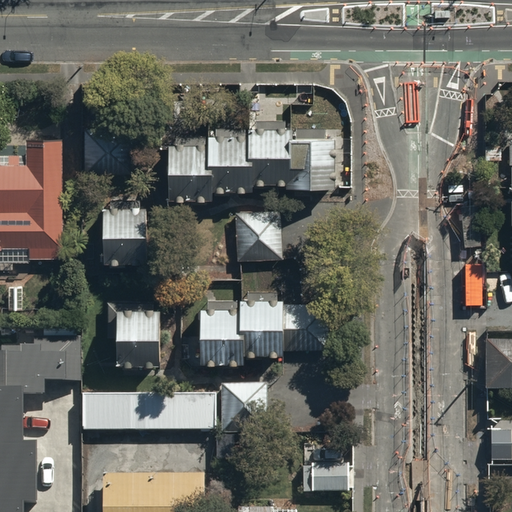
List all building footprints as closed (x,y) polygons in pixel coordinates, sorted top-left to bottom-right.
[(145,129),(85,128),(85,179),(108,179),(108,263),(153,263),(154,178),(145,178),(145,129)] [(209,146),(171,146),(172,203),(215,203),(215,193),(255,193),(255,185),(287,185),(287,189),(337,189),(337,136),(294,136),(294,130),(250,130),(250,137),(209,137),(209,146)] [(45,134),(28,138),(28,164),(0,164),(0,247),(30,247),(30,260),(63,260),(62,138),(45,134)] [(281,213),(236,213),(235,261),(337,261),(337,216),(281,216),(281,213)] [(210,311),(203,311),(203,366),(247,366),(247,357),(332,357),(332,311),(286,311),(286,303),(280,303),(280,300),(250,300),(250,302),(242,302),(242,309),(210,309),(210,311)] [(162,317),(118,316),(117,370),(162,371),(162,317)] [(80,337),(22,338),(22,351),(0,351),(0,511),(26,511),(27,497),(41,497),(40,437),(27,437),(27,395),(46,394),(46,381),(62,381),(62,385),(81,385),(80,337)] [(511,342),(487,343),(486,388),(511,388),(511,342)] [(267,385),(222,386),(223,437),(268,436),(267,385)] [(511,431),(490,432),(490,462),(511,462),(511,431)] [(351,465),(303,466),(304,493),(351,492),(351,465)] [(207,511),(207,478),(106,479),(106,511),(207,511)]
